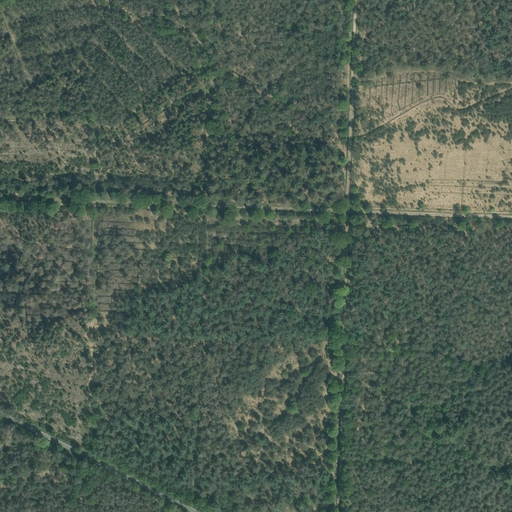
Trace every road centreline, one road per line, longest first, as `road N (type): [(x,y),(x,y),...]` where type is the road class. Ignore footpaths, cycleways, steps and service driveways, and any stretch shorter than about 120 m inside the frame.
road 1 (track): [(511,216),(0,197)]
road 2 (track): [(346,211),(352,0)]
road 3 (track): [(204,206),(214,0)]
road 4 (track): [(511,354),(474,363),(424,349),(339,343)]
road 5 (track): [(336,456),(511,461)]
road 6 (track): [(339,343),(336,511)]
road 7 (track): [(346,211),(339,343)]
